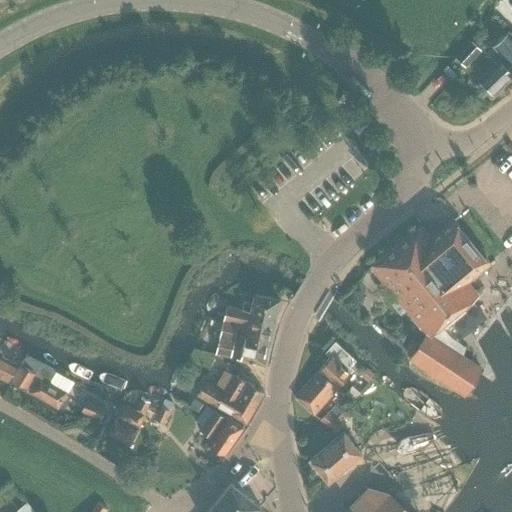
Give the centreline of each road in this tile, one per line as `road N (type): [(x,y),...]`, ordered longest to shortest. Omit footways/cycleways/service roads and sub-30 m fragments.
road 1 (tertiary): [(277,411),(301,307),(332,263),(410,190),(415,152)]
road 2 (unclassified): [(415,152),(408,120),(308,38),(191,0)]
road 3 (unclassified): [(170,511),(230,465),(277,411)]
road 4 (unclassified): [(127,0),(73,10),(0,43)]
